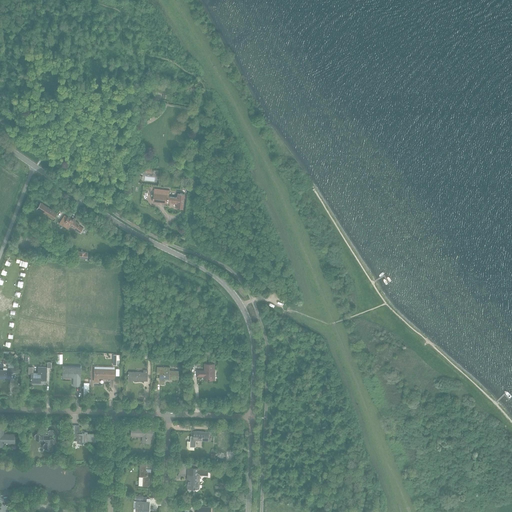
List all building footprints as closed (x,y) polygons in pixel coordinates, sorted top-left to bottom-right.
[(183,208),(185,194),(178,193),(177,197),(169,196),(169,190),(155,188),(153,201),(168,203),(168,202),(176,203),(176,207),(183,208)] [(40,202),(36,208),(53,219),(57,213),(40,202)] [(64,215),(59,223),(68,229),(69,226),(75,229),(79,223),(68,216),(67,217),(64,215)] [(8,362),(8,366),(7,366),(7,370),(0,369),(0,378),(9,379),(10,372),(13,372),(13,366),(14,362),(8,362)] [(214,379),(215,363),(204,363),(204,370),(196,370),(196,376),(204,376),(204,379),(214,379)] [(28,373),(31,373),(31,379),(31,382),(40,382),(40,380),(46,380),(46,367),(38,367),(38,373),(33,373),(33,367),(28,367),(28,373)] [(178,379),(179,371),(169,371),(170,367),(157,367),(157,373),(160,373),(160,382),(164,383),(164,379),(178,379)] [(80,385),(81,368),(63,368),(62,377),(74,378),(74,385),(80,385)] [(114,378),(114,369),(94,368),(94,381),(98,381),(98,378),(114,378)] [(147,378),(148,370),(144,370),(144,372),(129,372),(128,381),(132,381),(132,380),(144,380),(144,378),(147,378)] [(14,443),(15,434),(1,434),(1,423),(0,423),(0,445),(3,446),(3,442),(14,443)] [(74,437),(78,437),(78,443),(83,443),(83,441),(94,441),(94,434),(87,434),(87,432),(84,432),(83,433),(79,433),(79,425),(71,425),(71,435),(74,435),(74,437)] [(154,434),(154,428),(147,427),(147,428),(132,428),(131,436),(142,436),(142,442),(150,442),(151,434),(154,434)] [(54,434),(54,431),(52,429),(50,429),(47,431),(45,431),(43,428),(41,428),(38,430),(38,433),(36,433),(34,435),(34,438),(36,440),(38,440),(40,438),(41,435),(43,436),(43,438),(45,440),(47,440),(47,443),(45,443),(42,445),(42,447),(44,449),(47,449),(49,448),(49,445),(52,445),(54,443),(54,440),(52,438),(50,438),(50,436),(52,436),(54,434)] [(203,441),(204,432),(194,431),(193,436),(191,436),(191,441),(187,441),(187,446),(187,447),(188,448),(189,449),(190,449),(194,450),(194,446),(196,447),(196,440),(203,441)] [(152,469),(153,464),(140,464),(139,479),(143,479),(142,486),(149,486),(149,480),(151,480),(151,475),(150,475),(150,472),(146,472),(146,468),(152,469)] [(200,467),(194,467),(194,464),(188,464),(187,488),(199,488),(200,475),(208,475),(208,468),(200,468),(200,467)] [(148,511),(149,502),(136,501),(136,510),(139,511),(148,511)]
